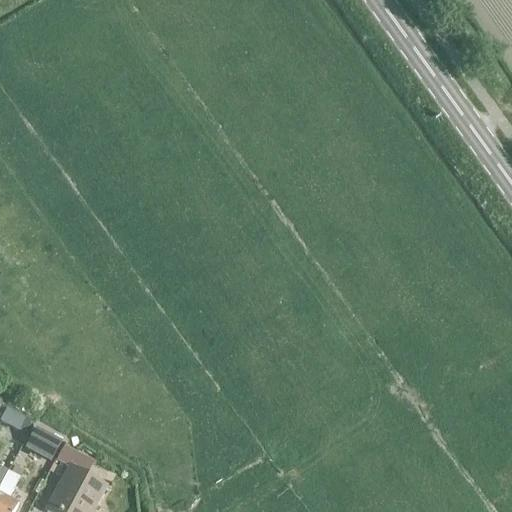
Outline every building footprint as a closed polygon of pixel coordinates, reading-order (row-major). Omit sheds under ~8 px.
[(31,425),(6,411),(0,421),(0,423),(24,437),(31,425)] [(36,431),(25,450),(50,463),(60,444),(36,431)] [(66,456),(85,468),(91,458),(72,446),(66,456)] [(23,465),(16,461),(11,470),(18,474),(23,465)] [(85,511),(88,508),(90,510),(102,487),(69,470),(46,511),(85,511)] [(0,511),(28,511),(34,503),(32,502),(45,479),(32,472),(20,496),(21,496),(15,507),(6,502),(18,481),(7,475),(0,486),(0,511)]
